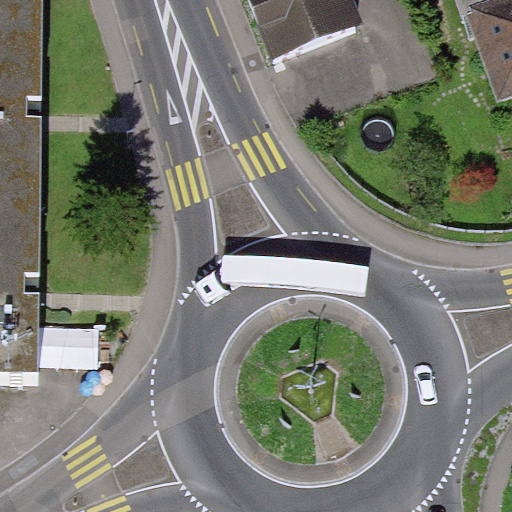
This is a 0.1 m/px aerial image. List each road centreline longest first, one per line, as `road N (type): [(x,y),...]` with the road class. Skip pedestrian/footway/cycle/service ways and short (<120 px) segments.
road 1 (primary): [(161,0),(167,109),(192,184),(206,318)]
road 2 (primary): [(329,266),(258,160),(227,90),(162,0)]
road 3 (residential): [(187,359),(154,404),(25,511)]
road 4 (primary): [(187,359),(188,431),(228,491)]
road 5 (primary): [(436,423),(434,353),(394,294)]
road 6 (primary): [(329,266),(260,275),(206,318)]
